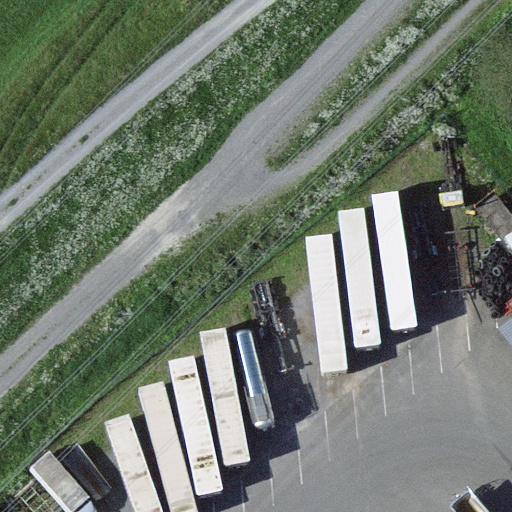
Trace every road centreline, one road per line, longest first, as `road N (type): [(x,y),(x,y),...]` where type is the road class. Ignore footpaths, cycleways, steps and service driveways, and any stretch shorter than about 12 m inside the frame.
road 1 (track): [(0,378),(198,204),(392,0)]
road 2 (track): [(198,204),(258,212),(502,0)]
road 3 (track): [(0,220),(101,119),(256,0)]
